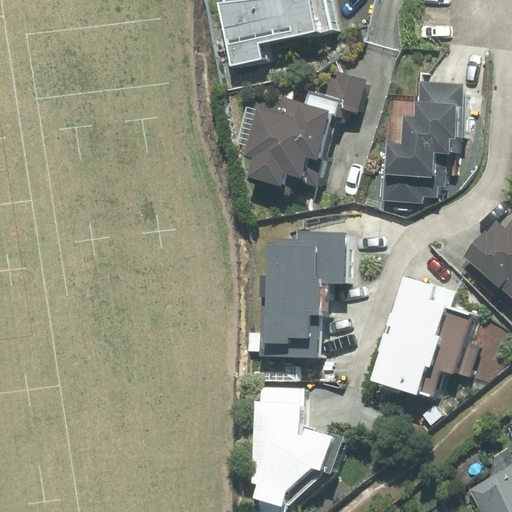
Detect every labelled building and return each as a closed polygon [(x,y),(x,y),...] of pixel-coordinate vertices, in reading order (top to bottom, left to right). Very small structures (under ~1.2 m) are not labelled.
[(255,0),(222,0),(225,12),(220,11),(232,76),(265,69),(261,54),(319,44),(319,41),(337,38),(328,0),(297,0),(298,4),(257,8),(255,0)] [(255,168),(250,187),(283,198),(288,186),(305,192),(310,172),(322,174),(335,127),(339,128),(343,118),(359,120),(367,88),(333,85),(329,104),(315,101),(311,118),(302,116),(299,131),(259,119),(247,165),(255,168)] [(467,95),(422,90),(421,113),(418,114),(417,127),(405,128),(403,149),(387,148),(385,205),(424,210),(424,203),(440,205),(440,192),(447,193),(449,167),(453,166),(453,151),(459,152),(460,142),(465,142),(467,95)] [(498,231),(463,271),(495,302),(497,300),(511,313),(511,224),(503,234),(498,231)] [(348,245),(302,242),(303,250),(277,249),(277,257),(270,257),(269,286),(262,286),(261,364),(320,368),(323,320),(331,320),(331,294),(347,295),(348,245)] [(436,296),(407,289),(372,393),(420,407),(422,399),(436,403),(443,381),(455,385),(473,324),(453,315),(457,298),(438,292),(436,296)] [(307,394),(262,392),(262,411),(257,410),(253,493),(260,495),(256,510),(260,511),(259,511),(287,511),(290,504),(315,482),(324,483),(336,449),(307,441),(305,448),(301,447),(303,413),(305,413),(307,394)] [(511,511),(511,469),(469,492),(479,511),(511,511)]
